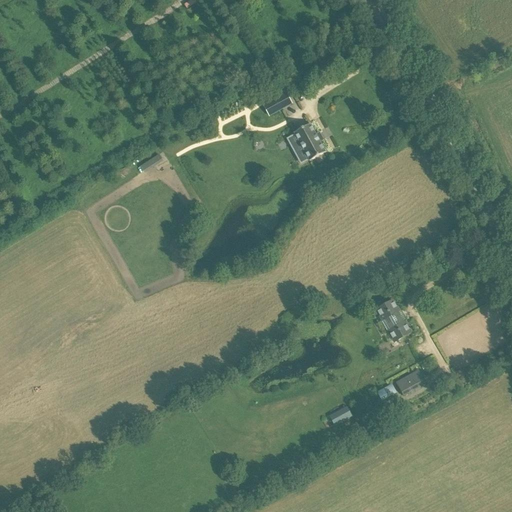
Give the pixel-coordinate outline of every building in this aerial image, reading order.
[(269,117),(292,104),(286,94),(263,106),(269,117)] [(309,162),(325,153),(310,125),(294,134),(309,162)] [(377,311),(384,307),(380,301),(368,308),(371,314),(377,311)] [(403,323),(398,314),(399,313),(392,302),(384,307),(377,311),(383,322),(382,322),(387,332),(388,332),(394,343),(410,334),(404,322),(403,323)] [(403,397),(425,385),(419,373),(397,385),(403,397)] [(348,409),(331,418),(335,426),(352,417),(348,409)]
